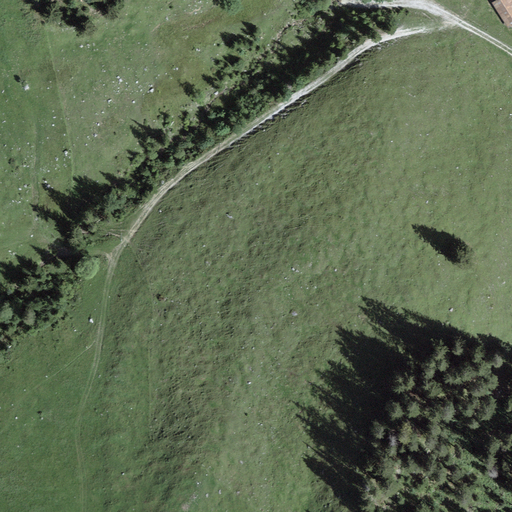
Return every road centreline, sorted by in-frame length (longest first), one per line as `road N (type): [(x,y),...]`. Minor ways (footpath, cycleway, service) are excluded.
road 1 (track): [(89,511),(91,380),(111,261),(153,202),(368,47),(460,24)]
road 2 (track): [(511,54),(430,7),(349,0)]
